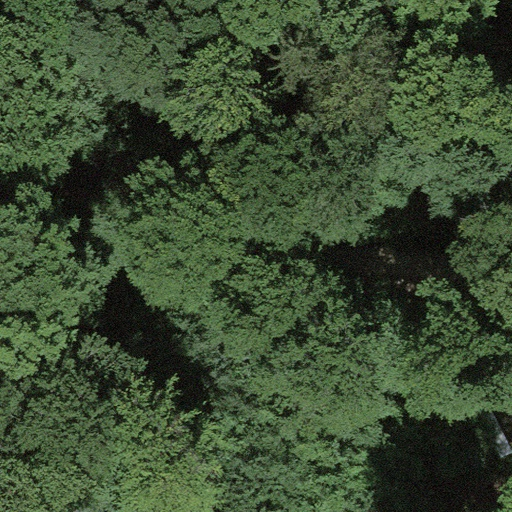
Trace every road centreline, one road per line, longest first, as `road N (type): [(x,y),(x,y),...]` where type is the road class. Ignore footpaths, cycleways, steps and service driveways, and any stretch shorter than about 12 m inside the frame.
road 1 (track): [(511,277),(0,247)]
road 2 (track): [(489,0),(428,274),(511,439)]
